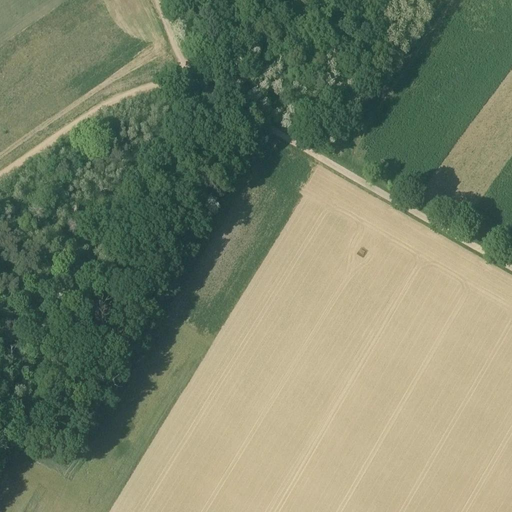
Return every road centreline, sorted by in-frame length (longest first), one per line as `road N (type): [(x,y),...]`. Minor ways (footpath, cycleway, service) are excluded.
road 1 (unclassified): [(511,262),(189,80),(157,0)]
road 2 (track): [(189,80),(0,190)]
road 3 (track): [(303,0),(189,80)]
